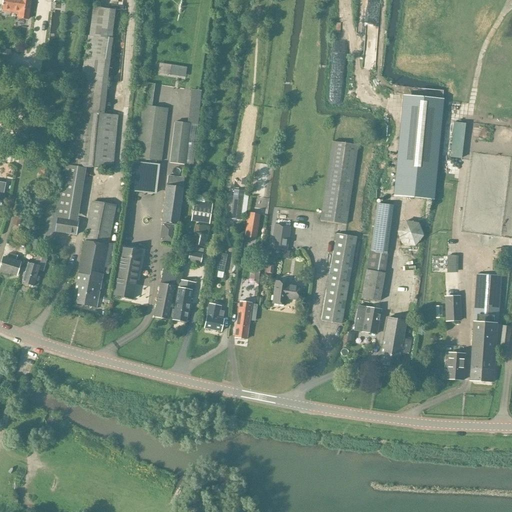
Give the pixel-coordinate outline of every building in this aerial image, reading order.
[(4,0),(3,10),(19,12),(18,18),(28,19),(30,0),(4,0)] [(0,61),(0,74),(19,77),(21,65),(0,61)] [(402,96),(393,197),(431,200),(434,200),(443,100),(402,96)] [(161,161),(167,109),(143,106),(136,159),(161,161)] [(68,132),(66,165),(113,169),(117,116),(104,115),(76,113),(72,112),(70,112),(68,132)] [(184,164),(189,124),(175,122),(170,162),(184,164)] [(454,122),(450,158),(461,159),(465,124),(454,122)] [(332,142),(320,221),(345,225),(357,145),(332,142)] [(127,191),(130,192),(156,195),(159,165),(130,161),(127,191)] [(60,187),(56,207),(81,212),(84,192),(87,192),(91,172),(81,170),(77,190),(60,187)] [(178,224),(184,178),(168,176),(162,222),(178,224)] [(242,199),(233,198),(230,219),(239,220),(242,199)] [(191,221),(209,224),(213,204),(195,201),(191,221)] [(92,202),(85,238),(108,242),(115,206),(92,202)] [(248,212),(245,237),(256,239),(259,214),(248,212)] [(13,226),(19,227),(21,216),(15,215),(13,226)] [(58,218),(55,232),(58,232),(76,235),(79,222),(77,221),(58,218)] [(401,244),(414,246),(423,236),(419,223),(405,221),(396,231),(401,244)] [(200,263),(202,254),(203,249),(196,248),(197,246),(205,247),(209,227),(195,224),(188,261),(200,263)] [(274,225),(271,249),(287,251),(290,227),(274,225)] [(336,234),(321,320),(341,324),(356,237),(336,234)] [(84,241),(75,292),(98,296),(108,246),(108,242),(85,238),(84,241)] [(122,248),(113,295),(132,299),(142,252),(122,248)] [(366,270),(361,298),(379,301),(384,273),(387,255),(387,254),(369,251),(366,270)] [(217,252),(215,263),(214,263),(212,270),(223,273),(225,265),(227,254),(217,252)] [(3,257),(0,266),(0,270),(16,276),(20,263),(16,261),(17,256),(8,254),(7,258),(3,257)] [(33,286),(39,266),(28,263),(22,283),(33,286)] [(168,319),(176,275),(175,275),(176,271),(164,269),(164,272),(162,272),(154,316),(168,319)] [(448,274),(445,274),(445,286),(458,286),(457,274),(448,274)] [(477,274),(473,323),(476,323),(496,324),(498,325),(501,276),(477,274)] [(297,300),(299,286),(288,285),(288,283),(275,281),(272,303),(285,305),(286,299),(297,300)] [(185,322),(191,291),(178,288),(173,314),(171,313),(170,319),(172,319),(172,320),(185,322)] [(75,292),(73,302),(96,307),(98,296),(75,292)] [(458,296),(446,297),(446,321),(447,321),(459,321),(458,296)] [(246,339),(251,304),(239,302),(235,338),(246,339)] [(220,332),(223,319),(217,318),(220,307),(210,304),(204,329),(220,332)] [(358,306),(354,330),(376,334),(380,310),(378,310),(358,306)] [(387,320),(379,364),(397,367),(400,353),(408,354),(410,340),(402,339),(405,323),(387,320)] [(476,323),(472,381),(492,382),(496,324),(476,323)] [(509,347),(511,327),(503,326),(501,346),(509,347)] [(445,370),(444,378),(448,379),(463,380),(465,354),(450,353),(449,370),(445,370)]
